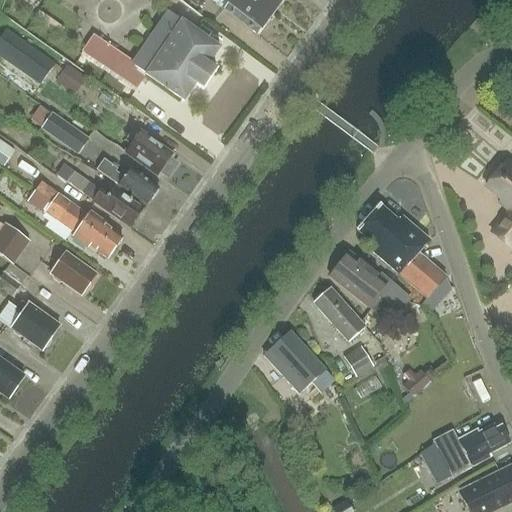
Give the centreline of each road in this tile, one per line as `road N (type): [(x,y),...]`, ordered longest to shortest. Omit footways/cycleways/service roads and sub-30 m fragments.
road 1 (residential): [(139,511),(336,232),(399,164)]
road 2 (tertiary): [(0,492),(253,143)]
road 3 (residential): [(511,417),(435,198),(399,164)]
road 4 (residential): [(399,164),(456,89),(511,48)]
road 5 (tertiary): [(285,99),(356,0)]
